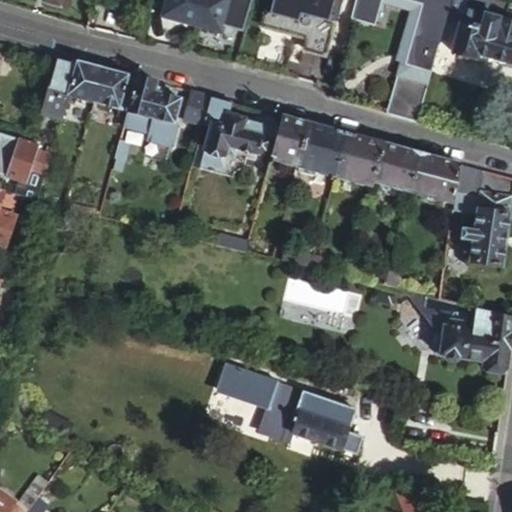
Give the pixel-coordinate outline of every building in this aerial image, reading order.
[(46,0),(44,7),(65,15),(71,0),(46,0)] [(229,0),(165,0),(162,14),(220,31),(229,0)] [(267,0),(262,21),(295,30),(291,43),(326,53),(339,0),(267,0)] [(451,0),(354,0),(350,17),(374,24),(381,0),(411,0),(421,3),(404,62),(399,60),(394,75),(396,75),(385,112),(417,121),(451,0)] [(511,5),(495,0),(455,0),(449,21),(462,25),(446,84),(469,90),(471,84),(507,95),(511,78),(511,24),(506,23),(511,5)] [(75,64),(55,58),(41,108),(62,113),(68,92),(75,64)] [(75,64),(68,92),(92,99),(101,66),(77,59),(75,64)] [(101,66),(92,99),(120,108),(125,91),(132,93),(136,76),(101,66)] [(136,76),(132,93),(126,118),(123,127),(148,133),(146,140),(171,146),(176,123),(173,122),(179,98),(153,91),(157,81),(136,76)] [(210,96),(191,91),(182,120),(201,126),(203,119),(210,96)] [(236,103),(210,96),(203,119),(208,120),(202,143),(231,151),(232,146),(256,153),(261,135),(265,122),(233,114),(236,103)] [(309,122),(280,115),(277,125),(273,138),(268,159),(282,162),(297,165),(309,122)] [(265,122),(261,135),(273,138),(277,125),(265,122)] [(353,134),(309,122),(297,165),(301,166),(300,169),(302,172),(314,174),(316,174),(317,172),(342,178),(353,134)] [(384,143),(353,134),(342,178),(373,185),(374,179),(384,143)] [(45,174),(51,155),(33,149),(34,146),(0,135),(0,173),(26,181),(30,169),(45,174)] [(119,142),(115,159),(125,161),(129,145),(119,142)] [(419,152),(384,143),(374,179),(402,186),(401,193),(408,194),(409,189),(419,152)] [(460,163),(419,152),(409,189),(454,199),(457,183),(460,163)] [(295,174),(297,165),(282,162),(280,171),(295,174)] [(473,166),(460,163),(457,183),(466,185),(469,183),(473,166)] [(511,197),(511,177),(481,168),(472,228),(461,225),(459,238),(464,239),(463,242),(470,243),(467,260),(502,264),(511,197)] [(40,193),(45,174),(30,169),(26,181),(23,188),(27,189),(40,193)] [(16,194),(0,188),(0,246),(4,248),(15,215),(9,213),(16,194)] [(37,201),(40,193),(27,189),(25,197),(37,201)] [(46,196),(40,193),(37,201),(44,203),(46,196)] [(213,244),(243,252),(246,241),(216,234),(213,244)] [(290,263),(318,270),(320,261),(292,255),(290,263)] [(388,269),(377,267),(374,284),(384,286),(388,269)] [(400,272),(388,269),(384,286),(396,289),(400,272)] [(395,292),(375,287),(371,301),(376,305),(386,307),(392,304),(395,292)] [(422,296),(404,291),(418,312),(422,296)] [(449,302),(422,296),(418,311),(429,325),(439,327),(439,326),(444,327),(449,302)] [(511,343),(511,317),(449,302),(444,327),(439,326),(439,327),(434,354),(438,355),(437,358),(440,361),(451,364),(455,359),(474,362),(477,369),(504,375),(507,373),(511,343)] [(118,372),(100,366),(95,379),(114,386),(118,372)] [(363,406),(313,389),(281,379),(274,401),(281,403),(274,428),(298,435),(301,427),(368,449),(373,430),(358,426),(363,406)] [(46,413),(40,431),(67,440),(73,422),(46,413)] [(20,501),(0,486),(0,511),(27,511),(30,509),(47,485),(37,477),(20,501)] [(425,511),(427,498),(390,492),(388,509),(382,507),(381,511),(425,511)]
